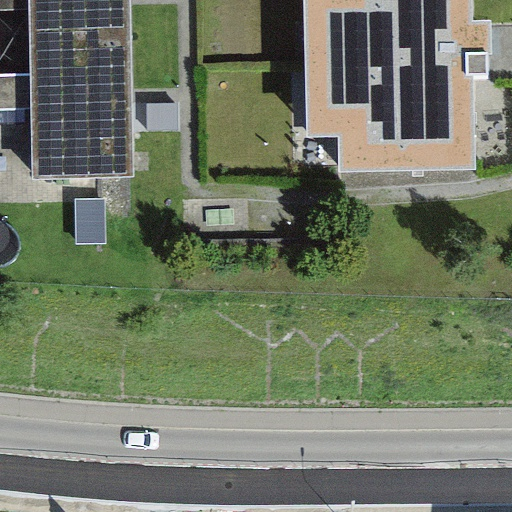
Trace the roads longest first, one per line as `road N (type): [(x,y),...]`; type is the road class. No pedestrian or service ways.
road 1 (secondary): [(376,467),(122,464),(0,451)]
road 2 (secondary): [(511,466),(376,467)]
